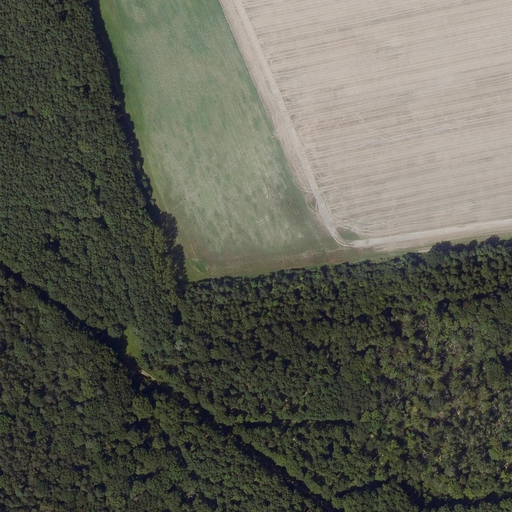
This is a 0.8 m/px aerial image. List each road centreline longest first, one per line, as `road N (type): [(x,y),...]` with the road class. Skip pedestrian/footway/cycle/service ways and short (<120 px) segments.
road 1 (track): [(91,0),(175,280),(180,343),(125,358),(0,264)]
road 2 (track): [(125,358),(331,511)]
